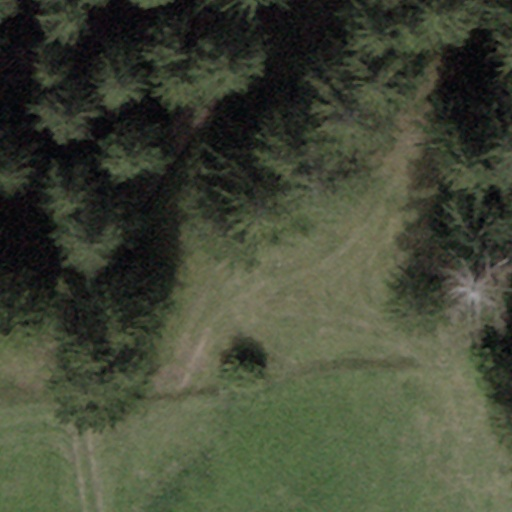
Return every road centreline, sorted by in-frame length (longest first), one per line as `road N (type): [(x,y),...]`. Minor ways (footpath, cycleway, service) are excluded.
road 1 (track): [(268,0),(149,169),(105,247),(74,356),(74,411),(93,511)]
road 2 (track): [(0,60),(102,22),(128,0)]
